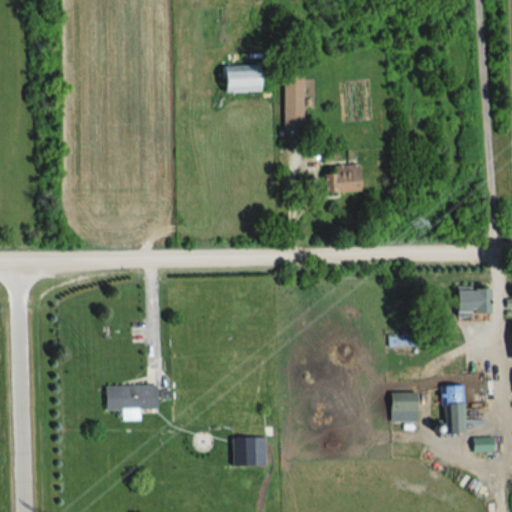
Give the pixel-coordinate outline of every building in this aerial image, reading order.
[(215,94),(256,94),(256,67),(215,67),(215,94)] [(300,74),(280,74),(280,135),(300,135),(300,74)] [(323,175),(323,195),(358,195),(358,166),(330,166),(330,175),(323,175)] [(118,422),(137,422),(137,411),(152,411),(152,387),(100,387),(101,412),(118,412),(118,422)] [(446,407),(447,435),(460,434),(460,388),(444,388),(444,407),(446,407)] [(411,412),(411,395),(386,395),(386,412),(411,412)] [(468,439),(468,454),(487,454),(487,439),(468,439)]
